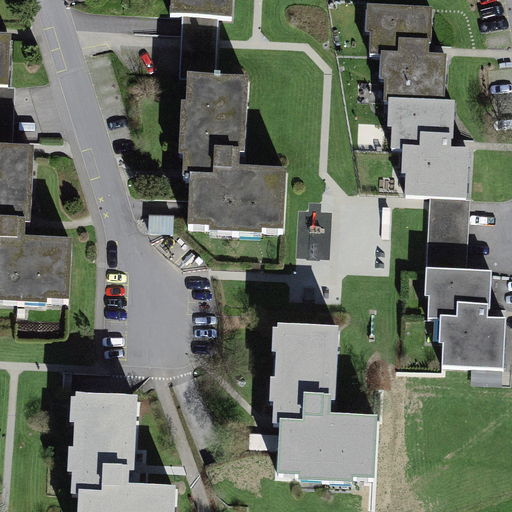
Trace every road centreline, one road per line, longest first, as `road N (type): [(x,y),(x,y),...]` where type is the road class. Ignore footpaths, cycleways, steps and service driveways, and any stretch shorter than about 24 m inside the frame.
road 1 (residential): [(44,0),(163,359)]
road 2 (track): [(163,359),(157,385),(200,511)]
